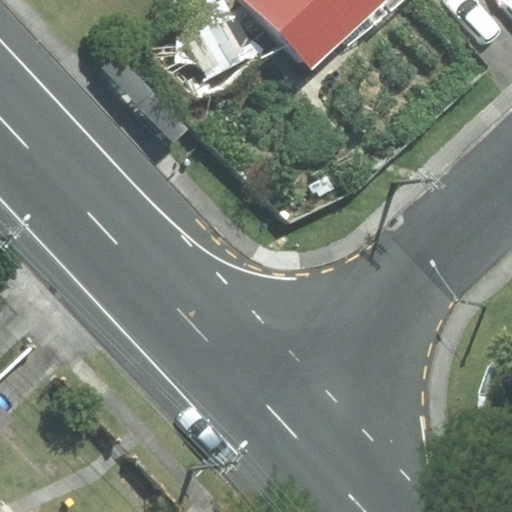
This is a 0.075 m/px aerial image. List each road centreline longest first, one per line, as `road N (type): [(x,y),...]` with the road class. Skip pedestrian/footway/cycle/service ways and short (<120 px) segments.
road 1 (secondary): [(267,404),(0,117)]
road 2 (residential): [(511,176),(267,404)]
road 3 (secondary): [(366,511),(267,404)]
